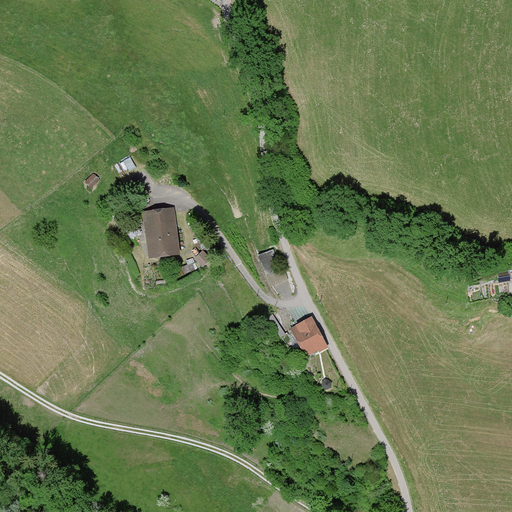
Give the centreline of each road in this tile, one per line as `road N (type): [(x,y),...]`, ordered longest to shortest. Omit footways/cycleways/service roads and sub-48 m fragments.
road 1 (track): [(0,375),(69,416),(223,451),(314,511)]
road 2 (residential): [(307,293),(274,217),(261,106),(227,18),(228,0)]
road 3 (residential): [(408,511),(394,461),(307,293)]
road 4 (residential): [(194,204),(263,294),(284,303),(307,293)]
